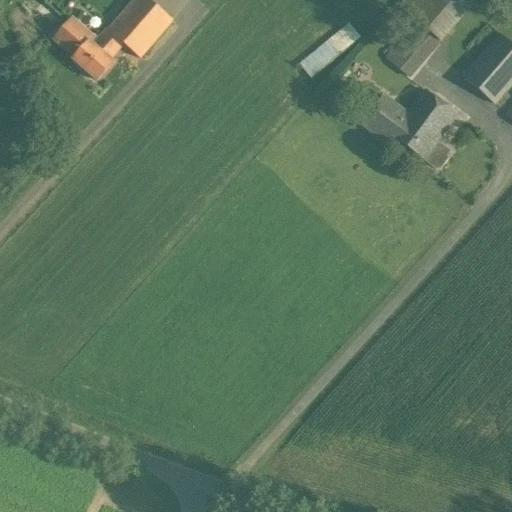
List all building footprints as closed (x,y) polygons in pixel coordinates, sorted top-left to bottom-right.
[(72,18),(51,42),(97,82),(114,62),(110,59),(122,46),(138,60),(172,22),(147,0),(135,0),(108,31),(107,30),(98,39),(94,35),(93,36),(72,18)] [(384,61),(411,83),(447,38),(477,0),(404,0),(399,6),(415,23),(402,40),(384,61)] [(360,39),(348,23),(299,65),(310,80),(360,39)] [(511,87),(511,45),(501,35),(463,78),(496,106),(511,87)] [(437,169),(438,170),(451,154),(437,143),(457,116),(424,91),(408,113),(384,95),(362,125),(389,145),(393,139),(435,171),(437,169)]
